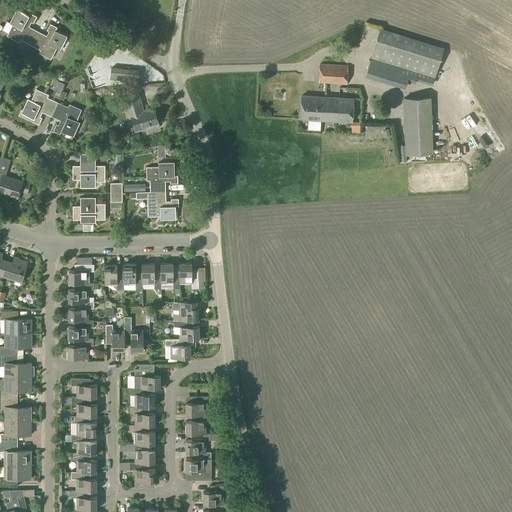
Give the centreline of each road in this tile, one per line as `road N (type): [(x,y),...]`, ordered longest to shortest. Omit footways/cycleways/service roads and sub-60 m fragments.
road 1 (residential): [(171,492),(113,494),(112,367),(49,365)]
road 2 (residential): [(215,241),(209,159),(173,69)]
road 3 (residential): [(228,363),(186,369),(172,385),(171,492)]
road 4 (residential): [(215,241),(48,245)]
road 5 (residential): [(266,511),(244,451),(228,363)]
road 6 (residential): [(0,123),(43,147),(48,245)]
road 7 (residential): [(48,511),(49,365)]
road 8 (residential): [(173,69),(67,0)]
road 9 (residential): [(228,363),(215,241)]
road 10 (residential): [(49,365),(48,245)]
